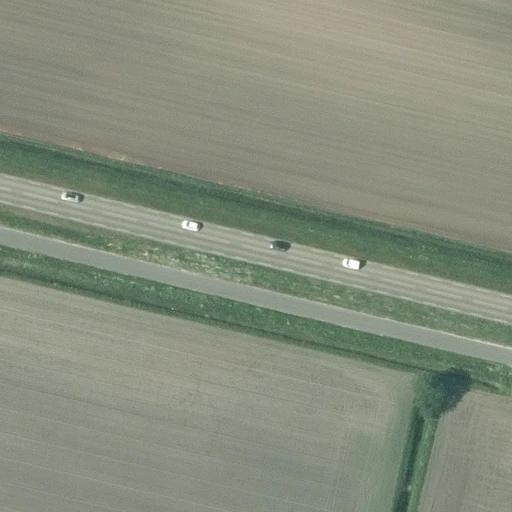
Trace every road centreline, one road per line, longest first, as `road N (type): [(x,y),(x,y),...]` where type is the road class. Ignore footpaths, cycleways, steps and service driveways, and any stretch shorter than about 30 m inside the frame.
road 1 (secondary): [(511,311),(0,188)]
road 2 (unclassified): [(511,359),(0,237)]
